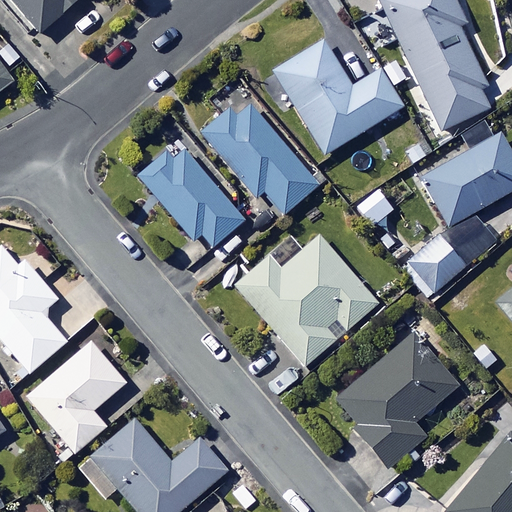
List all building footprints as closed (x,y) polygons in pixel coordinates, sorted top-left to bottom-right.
[(10,0),(38,32),(76,0),(10,0)] [(464,24),(453,0),(376,0),(437,132),(492,106),(456,27),(464,24)] [(350,87),(322,41),(270,73),(320,156),(401,107),(378,70),(350,87)] [(0,89),(11,81),(0,65),(0,89)] [(318,183),(234,83),(211,101),(222,114),(197,135),(252,200),(261,192),(280,215),(318,183)] [(511,192),(511,159),(497,133),(415,178),(444,230),(511,192)] [(245,219),(180,141),(138,176),(192,240),(200,233),(211,247),(245,219)] [(378,300),(318,230),(277,265),(269,256),(232,288),(300,367),(378,300)] [(466,265),(439,231),(405,259),(432,292),(466,265)] [(18,266),(2,245),(0,246),(0,340),(25,372),(63,342),(40,312),(56,300),(25,261),(18,266)] [(511,287),(494,303),(511,323),(511,287)] [(354,424),(348,429),(382,470),(423,435),(412,422),(456,386),(412,333),(333,399),(354,424)] [(125,382),(92,341),(25,393),(71,451),(104,426),(91,410),(125,382)] [(168,460),(136,420),(78,465),(103,497),(116,487),(136,511),(173,511),(223,473),(196,438),(168,460)] [(511,511),(511,439),(509,437),(445,511),(511,511)]
